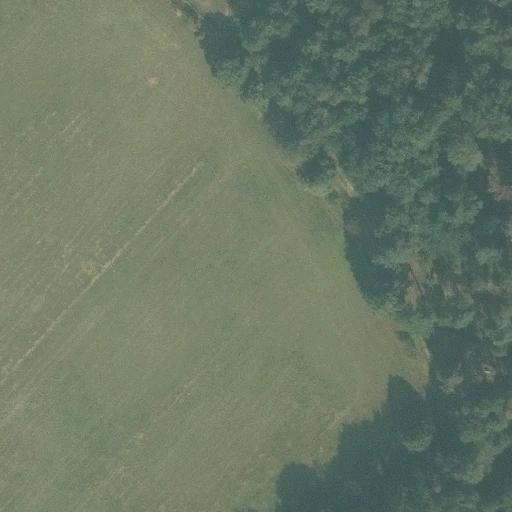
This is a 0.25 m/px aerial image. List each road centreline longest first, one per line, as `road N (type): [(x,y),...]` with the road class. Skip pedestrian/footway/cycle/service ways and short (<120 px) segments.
road 1 (track): [(469,437),(352,172),(265,60),(259,25),(282,0)]
road 2 (track): [(465,0),(511,161)]
